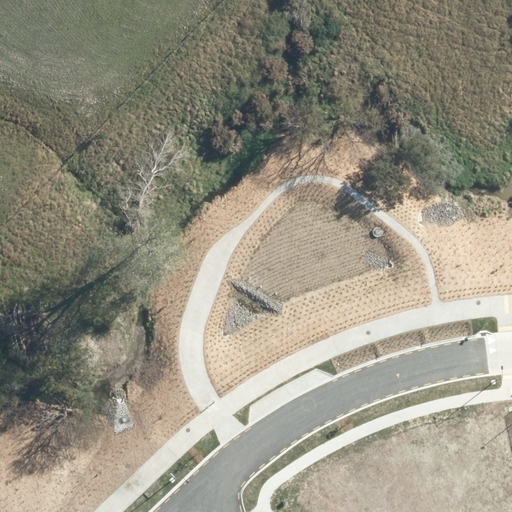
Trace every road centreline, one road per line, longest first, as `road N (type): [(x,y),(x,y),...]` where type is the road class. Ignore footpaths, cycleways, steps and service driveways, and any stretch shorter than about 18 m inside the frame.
road 1 (residential): [(187,504),(243,449),(330,398),(422,364),(511,348)]
road 2 (unknown): [(0,153),(197,42),(304,0)]
road 3 (track): [(243,449),(200,387),(191,347),(192,313),(237,232)]
